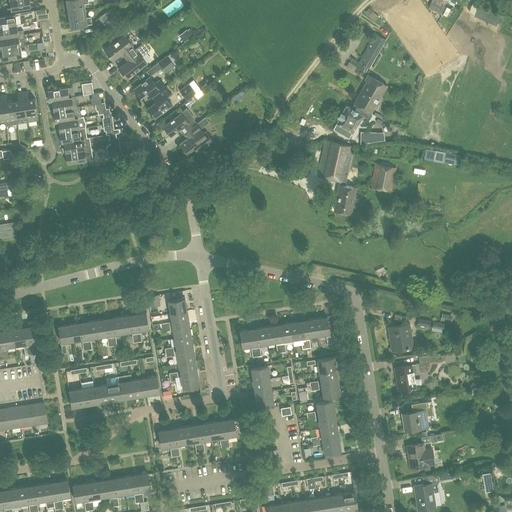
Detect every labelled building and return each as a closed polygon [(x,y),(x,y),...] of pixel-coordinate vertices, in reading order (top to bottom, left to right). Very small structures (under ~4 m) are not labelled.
[(35,0),(34,0),(8,0),(10,8),(7,9),(8,11),(31,7),(30,1),(35,0)] [(65,0),(68,13),(85,10),(84,4),(88,3),(87,0),(65,0)] [(435,0),(433,6),(445,12),(448,4),(439,0),(435,0)] [(449,6),(446,15),(450,17),(454,8),(449,6)] [(48,19),(47,13),(46,13),(45,9),(35,10),(37,21),(48,19)] [(111,9),(99,18),(103,23),(115,14),(111,9)] [(85,10),(68,13),(70,27),(92,23),(90,16),(86,17),(85,10)] [(18,13),(15,14),(0,16),(0,27),(17,24),(15,16),(19,15),(18,13)] [(0,27),(0,38),(24,34),(23,30),(18,31),(17,24),(0,27)] [(186,29),(179,35),(184,42),(195,33),(190,28),(187,30),(186,29)] [(0,38),(0,46),(0,49),(20,46),(25,45),(24,39),(24,34),(0,38)] [(375,34),(357,67),(362,70),(364,65),(369,68),(385,39),(375,34)] [(122,54),(125,57),(135,50),(134,50),(132,46),(133,46),(125,35),(105,50),(113,61),(122,54)] [(144,42),(134,50),(135,50),(125,57),(129,62),(119,69),(127,79),(147,64),(142,56),(150,50),(144,42)] [(24,50),(21,51),(20,46),(0,49),(2,60),(22,56),(26,56),(26,52),(24,50)] [(171,53),(167,56),(175,65),(176,64),(175,61),(176,60),(171,53)] [(167,55),(158,62),(166,72),(175,65),(167,56),(167,55)] [(367,82),(354,104),(355,104),(364,109),(370,113),(371,113),(387,85),(368,74),(365,80),(367,82)] [(150,92),(153,96),(165,87),(159,80),(155,83),(150,76),(135,88),(142,98),(150,92)] [(188,100),(196,93),(201,89),(193,80),(180,90),(188,100)] [(93,93),(92,82),(82,84),(83,94),(91,93),(93,93)] [(47,90),(49,100),(49,101),(54,100),(54,99),(69,97),(67,86),(47,90)] [(153,96),(157,101),(149,107),(156,117),(172,105),(167,98),(171,95),(165,87),(153,96)] [(223,111),(244,95),(241,90),(220,106),(223,111)] [(28,91),(23,92),(27,122),(38,120),(35,98),(29,99),(28,91)] [(19,101),(13,102),(17,124),(27,122),(23,92),(18,93),(19,101)] [(6,95),(1,95),(5,120),(6,125),(17,124),(13,102),(7,103),(6,95)] [(51,101),(53,111),(80,107),(80,106),(77,106),(76,96),(71,97),(71,96),(69,97),(54,99),(54,100),(49,101),(49,100),(49,101),(51,101)] [(342,114),(334,129),(349,138),(351,134),(353,132),(358,123),(363,115),(367,118),(370,113),(364,109),(355,104),(352,109),(346,105),(342,113),(342,114)] [(53,111),(55,121),(55,122),(61,121),(61,120),(75,118),(75,117),(77,117),(77,118),(81,117),(80,107),(53,111)] [(181,113),(164,126),(171,136),(180,128),(184,133),(193,126),(196,123),(193,119),(194,118),(187,109),(181,113)] [(57,122),(59,132),(85,127),(86,125),(85,122),(84,119),(84,117),(81,117),(77,118),(77,117),(75,117),(75,118),(61,120),(61,121),(55,122),(55,121),(55,122),(57,122)] [(188,138),(180,144),(187,154),(195,147),(199,152),(213,141),(206,132),(204,133),(201,129),(200,128),(202,127),(209,122),(205,117),(203,118),(196,123),(193,126),(184,133),(188,138)] [(59,132),(61,142),(62,142),(62,143),(67,142),(67,141),(81,139),(81,138),(83,138),(84,138),(87,138),(85,127),(59,132)] [(245,130),(234,137),(237,142),(248,135),(245,130)] [(64,143),(65,153),(91,148),(90,138),(87,138),(84,138),(83,138),(81,138),(81,139),(67,141),(67,142),(62,143),(62,142),(61,142),(61,143),(64,143)] [(353,146),(325,140),(318,176),(340,181),(334,210),(351,214),(356,187),(345,185),(353,146)] [(121,155),(119,144),(106,146),(108,157),(121,155)] [(462,152),(433,146),(430,158),(459,163),(462,152)] [(87,160),(86,160),(92,159),(91,148),(65,153),(67,164),(87,160)] [(376,163),(371,187),(392,191),(396,167),(376,163)] [(0,197),(9,196),(9,193),(8,189),(0,190),(0,197)] [(16,222),(0,224),(0,231),(14,229),(14,228),(17,228),(16,222)] [(15,235),(14,229),(0,231),(1,237),(15,235)] [(148,296),(149,307),(159,305),(157,294),(148,296)] [(187,311),(185,298),(169,301),(171,313),(187,311)] [(187,311),(171,313),(172,321),(173,326),(189,323),(187,311)] [(146,313),(133,315),(135,331),(148,329),(146,313)] [(442,313),(440,320),(451,323),(452,316),(442,313)] [(133,315),(121,316),(123,333),(135,331),(133,315)] [(121,316),(108,318),(111,335),(123,333),(121,316)] [(328,317),(315,319),(317,335),(330,333),(328,317)] [(108,318),(96,320),(98,337),(111,335),(108,318)] [(417,325),(430,327),(431,320),(419,318),(417,325)] [(315,319),(302,321),(305,337),(317,335),(315,319)] [(96,320),(84,322),(86,339),(98,337),(96,320)] [(302,321),(290,323),(292,339),(305,337),(302,321)] [(84,322),(71,324),(74,340),(86,339),(84,322)] [(189,323),(173,326),(174,332),(175,338),(191,335),(189,323)] [(290,323),(277,325),(280,341),(292,339),(290,323)] [(392,351),(413,347),(410,323),(388,327),(392,351)] [(71,324),(58,326),(61,342),(74,340),(71,324)] [(38,325),(25,327),(28,343),(41,341),(38,325)] [(277,325),(265,327),(268,343),(280,341),(277,325)] [(25,327),(13,329),(15,345),(28,343),(25,327)] [(265,327),(253,329),(255,345),(268,343),(265,327)] [(13,329),(0,331),(3,347),(7,346),(15,345),(13,329)] [(253,329),(240,331),(242,347),(255,345),(253,329)] [(193,348),(191,335),(175,338),(177,351),(193,348)] [(193,348),(177,351),(178,355),(179,363),(195,360),(193,348)] [(418,356),(420,364),(432,362),(431,354),(418,356)] [(336,370),(333,357),(317,359),(319,372),(336,370)] [(179,363),(181,375),(197,372),(195,360),(179,363)] [(395,367),(398,391),(416,388),(413,372),(416,372),(415,364),(395,367)] [(251,368),(253,381),(269,378),(267,366),(251,368)] [(112,380),(119,378),(117,370),(110,372),(112,380)] [(338,382),(336,370),(319,372),(321,385),(338,382)] [(181,375),(178,376),(179,380),(182,380),(183,388),(200,385),(197,372),(181,375)] [(160,392),(157,376),(144,378),(147,394),(160,392)] [(147,394),(144,378),(132,380),(134,396),(147,394)] [(253,381),(255,394),(271,391),(269,378),(253,381)] [(134,396),(132,380),(119,382),(122,398),(134,396)] [(122,398),(119,382),(107,384),(110,400),(122,398)] [(340,395),(338,382),(321,385),(324,398),(340,395)] [(110,400),(107,384),(95,386),(97,402),(110,400)] [(97,402),(95,386),(82,388),(85,405),(97,402)] [(85,405),(82,388),(69,390),(72,407),(85,405)] [(255,394),(257,406),(274,404),(271,391),(255,394)] [(316,402),(318,415),(334,413),(332,400),(316,402)] [(402,413),(405,431),(428,427),(427,416),(434,414),(431,400),(411,404),(412,411),(402,413)] [(44,402),(30,404),(33,424),(48,422),(44,402)] [(30,404),(17,406),(20,426),(33,424),(30,404)] [(455,423),(477,418),(474,405),(452,410),(455,423)] [(17,406),(3,408),(6,428),(20,426),(17,406)] [(290,406),(281,408),(282,415),(291,414),(290,406)] [(318,415),(320,428),(336,425),(334,413),(318,415)] [(234,418),(221,421),(223,437),(236,435),(234,418)] [(221,421),(208,423),(211,439),(219,437),(223,437),(221,421)] [(208,423),(196,425),(199,441),(211,439),(208,423)] [(196,425),(184,427),(186,443),(199,441),(196,425)] [(338,437),(336,425),(320,428),(321,436),(318,436),(319,440),(322,440),(338,437)] [(184,427),(171,429),(174,445),(178,444),(186,443),(184,427)] [(171,429),(158,431),(161,447),(174,445),(171,429)] [(443,440),(442,434),(421,438),(422,443),(407,445),(411,469),(427,466),(435,465),(436,470),(444,469),(442,462),(435,464),(432,447),(424,448),(423,443),(431,441),(431,442),(443,440)] [(340,450),(338,437),(322,440),(324,453),(340,450)] [(351,471),(354,490),(362,489),(359,470),(351,471)] [(454,472),(438,475),(439,481),(455,479),(454,472)] [(148,473),(135,475),(138,491),(150,489),(148,473)] [(135,475),(123,477),(125,493),(138,491),(135,475)] [(123,477),(110,479),(113,495),(125,493),(123,477)] [(71,495),(68,479),(55,481),(58,497),(71,495)] [(110,479),(98,481),(101,497),(113,495),(110,479)] [(55,481),(43,483),(45,499),(53,498),(58,497),(55,481)] [(98,481),(86,483),(88,499),(101,497),(98,481)] [(43,483),(30,485),(33,501),(37,501),(45,499),(43,483)] [(75,501),(88,499),(86,483),(73,485),(75,501)] [(424,484),(414,486),(418,510),(436,507),(435,505),(433,493),(433,492),(439,491),(437,484),(435,483),(432,483),(427,484),(424,484)] [(33,501),(30,485),(18,487),(21,503),(28,502),(33,501)] [(18,487),(6,489),(8,505),(21,503),(18,487)] [(8,505),(6,489),(0,490),(0,506),(3,506),(8,505)] [(355,492),(342,494),(345,510),(358,508),(355,492)] [(342,494),(330,496),(332,511),(345,510),(342,494)] [(330,496),(318,498),(319,511),(331,511),(332,511),(330,496)] [(319,511),(318,498),(305,500),(307,511),(319,511)] [(307,511),(305,500),(293,502),(294,511),(307,511)] [(144,501),(140,502),(141,511),(149,509),(147,501),(144,501)] [(294,511),(293,502),(281,504),(282,511),(294,511)]
